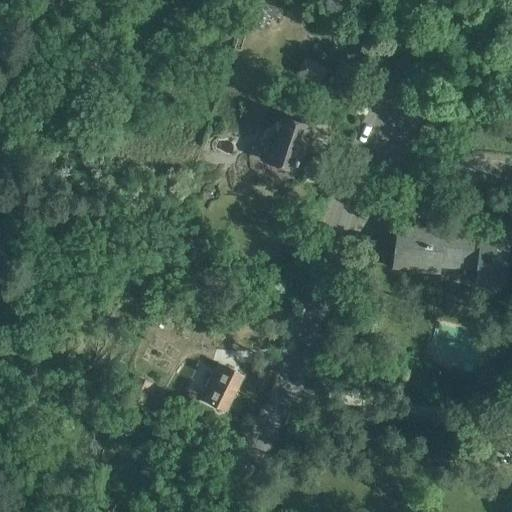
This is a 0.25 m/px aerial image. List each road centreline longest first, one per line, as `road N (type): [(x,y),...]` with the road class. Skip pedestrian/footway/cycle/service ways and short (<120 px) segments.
road 1 (residential): [(223,511),(307,343),(367,152)]
road 2 (residential): [(367,152),(470,0)]
road 3 (residential): [(511,174),(367,152)]
